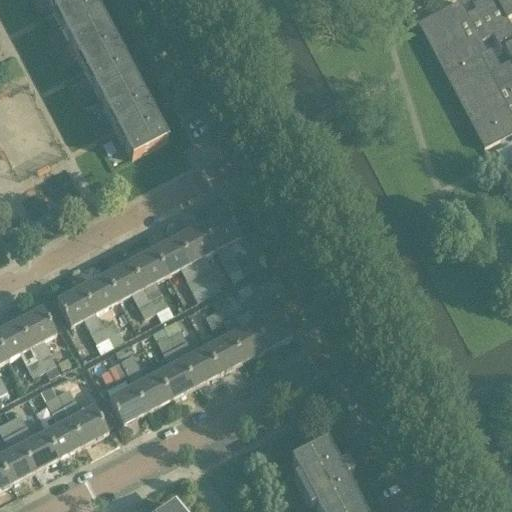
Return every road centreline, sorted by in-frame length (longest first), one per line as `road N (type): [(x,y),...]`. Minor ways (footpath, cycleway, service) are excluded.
road 1 (residential): [(62,503),(347,356)]
road 2 (residential): [(0,286),(245,158)]
road 3 (residential): [(347,356),(245,158)]
road 4 (residential): [(245,158),(160,0)]
road 5 (residential): [(429,511),(347,356)]
